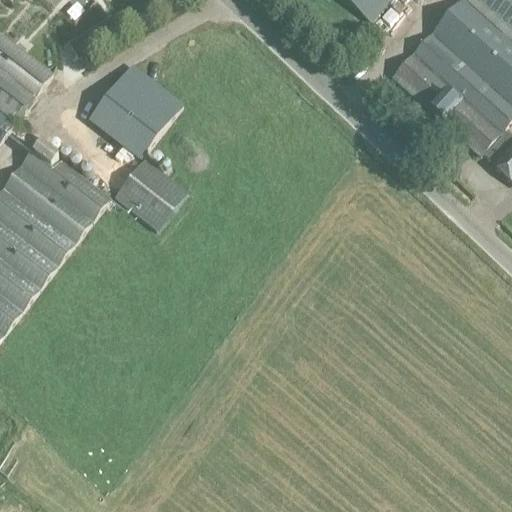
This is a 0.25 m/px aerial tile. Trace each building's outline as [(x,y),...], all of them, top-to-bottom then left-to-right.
[(342,0),(371,25),(393,0),(342,0)] [(511,0),(467,0),(391,84),(482,164),(511,128),(511,0)] [(118,41),(108,24),(68,48),(79,65),(118,41)] [(0,150),(55,80),(0,37),(0,150)] [(87,127),(141,168),(185,109),(133,68),(87,127)] [(0,347),(112,204),(39,146),(0,195),(0,347)] [(511,151),(494,171),(511,186),(511,151)] [(189,199),(145,165),(114,205),(158,239),(189,199)]
